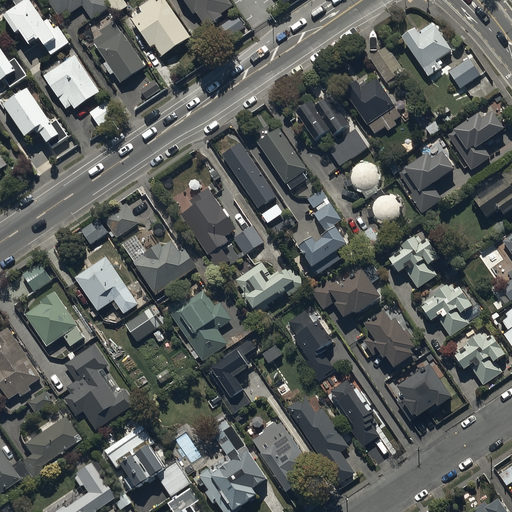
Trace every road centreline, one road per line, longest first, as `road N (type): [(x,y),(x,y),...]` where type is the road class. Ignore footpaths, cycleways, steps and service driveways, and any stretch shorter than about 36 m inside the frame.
road 1 (secondary): [(0,242),(354,0)]
road 2 (residential): [(366,511),(511,414)]
